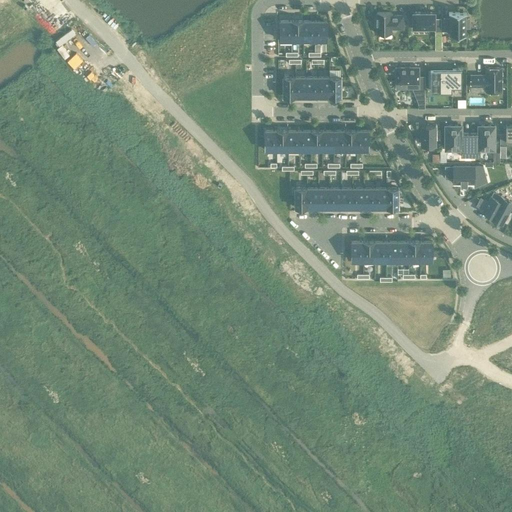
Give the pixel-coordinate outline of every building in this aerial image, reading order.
[(391,12),(377,12),(377,18),(375,18),(375,26),(377,26),(377,33),(391,33),(391,28),(403,28),(403,15),(395,15),(395,16),(391,16),(391,12)] [(441,31),(441,18),(434,18),(434,12),(413,12),(413,27),(434,27),(434,31),(441,31)] [(449,33),(449,34),(466,34),(466,33),(465,33),(465,28),(470,27),(470,18),(465,18),(465,12),(466,12),(449,12),(449,13),(449,18),(443,18),(443,30),(449,30),(449,33)] [(279,39),(291,39),(291,20),(279,20),(279,39)] [(291,20),(291,39),(303,39),(303,20),(291,20)] [(314,39),(314,20),(303,20),(303,39),(314,39)] [(326,20),(314,20),(314,39),(326,39),(326,20)] [(425,103),(425,88),(425,76),(419,76),(419,67),(396,67),(396,83),(404,83),(404,88),(412,88),(418,103),(425,103)] [(471,74),(471,86),(486,86),(486,91),(502,91),(502,67),(486,67),(486,74),(471,74)] [(428,81),(428,88),(430,88),(430,91),(439,91),(439,94),(452,94),(452,86),(461,86),(461,69),(452,69),(430,69),(430,81),(428,81)] [(283,95),(294,95),(294,76),(283,76),(283,95)] [(294,76),(294,95),(306,95),(306,76),(294,76)] [(317,95),(317,76),(306,76),(306,95),(317,95)] [(329,95),(329,76),(317,76),(317,95),(329,95)] [(340,76),(329,76),(329,95),(340,95),(340,76)] [(511,124),(506,125),(506,133),(500,133),(500,145),(511,144),(511,124)] [(435,129),(435,125),(421,125),(421,144),(435,144),(435,139),(440,139),(440,129),(435,129)] [(461,125),(446,125),(446,147),(460,147),(460,155),(470,155),(470,133),(461,133),(461,125)] [(479,133),(470,133),(470,155),(479,155),(479,147),(494,147),(494,125),(479,125),(479,133)] [(276,149),(276,130),(265,130),(265,149),(276,149)] [(276,130),(276,149),(288,149),(288,130),(276,130)] [(288,130),(288,149),(299,149),(299,130),(288,130)] [(311,130),(299,130),(299,149),(311,149),(311,130)] [(311,130),(311,149),(322,149),(322,130),(311,130)] [(322,149),(333,149),(333,130),(322,130),(322,149)] [(345,130),(333,130),(333,149),(345,149),(345,130)] [(345,130),(345,149),(356,149),(356,130),(345,130)] [(356,130),(356,149),(368,149),(368,130),(356,130)] [(480,166),(453,166),(453,178),(453,183),(460,183),(460,185),(461,185),(467,185),(467,183),(474,183),(480,183),(480,168),(480,166)] [(307,207),(307,187),(295,187),(295,207),(307,207)] [(318,207),(318,187),(307,187),(307,207),(318,207)] [(329,207),(329,187),(318,187),(318,207),(329,207)] [(329,187),(329,207),(341,207),(341,187),(329,187)] [(341,187),(341,207),(352,207),(352,187),(341,187)] [(352,187),(352,207),(364,207),(364,187),(352,187)] [(364,187),(364,207),(375,207),(375,187),(364,187)] [(386,207),(386,187),(375,187),(375,207),(386,207)] [(386,187),(386,207),(398,207),(398,187),(386,187)] [(489,216),(502,223),(511,204),(511,201),(501,195),(498,200),(491,195),(488,201),(480,196),(476,205),(483,209),(482,211),(490,215),(489,216)] [(351,260),(363,260),(363,240),(351,240),(351,260)] [(363,240),(363,260),(374,260),(374,240),(363,240)] [(374,240),(374,260),(385,260),(385,240),(374,240)] [(385,240),(385,260),(397,260),(397,240),(385,240)] [(397,240),(397,260),(408,260),(408,240),(397,240)] [(420,260),(420,240),(408,240),(408,260),(420,260)] [(431,240),(420,240),(420,260),(431,260),(431,240)] [(466,370),(456,384),(476,398),(472,404),(475,406),(470,413),(480,419),(490,399),(481,392),(486,384),(466,370)]
